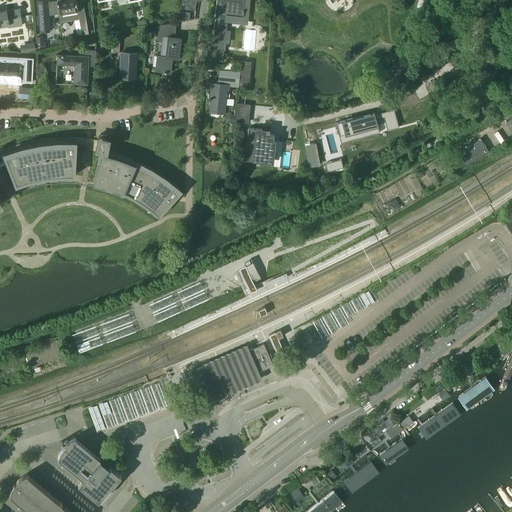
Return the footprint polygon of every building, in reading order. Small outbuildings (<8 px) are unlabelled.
[(47,0),(37,0),(40,32),(49,30),(48,15),(48,11),(54,11),(54,14),(77,10),(75,0),(57,0),(58,0),(47,1),(47,0)] [(185,0),(184,8),(195,10),(197,0),(185,0)] [(215,13),(212,38),(217,38),(217,41),(228,42),(229,31),(224,31),(225,19),(246,21),(248,0),(216,0),(215,12),(215,13)] [(0,25),(8,25),(9,27),(21,25),(19,8),(6,10),(6,9),(0,10),(0,25)] [(181,37),(173,36),(175,22),(157,24),(155,40),(161,41),(160,55),(157,55),(155,70),(164,71),(163,72),(166,72),(166,71),(170,72),(172,57),(178,58),(181,37)] [(42,36),(36,37),(37,48),(45,48),(45,42),(42,42),(42,36)] [(20,51),(34,49),(34,43),(24,44),(24,47),(20,47),(20,51)] [(84,55),(56,54),(56,64),(73,65),(72,84),(86,84),(87,65),(94,65),(94,50),(84,49),(84,55)] [(136,52),(121,51),(119,78),(135,79),(136,52)] [(0,55),(0,71),(26,73),(25,57),(0,55)] [(241,62),(239,85),(249,86),(251,63),(241,62)] [(220,70),(219,83),(229,84),(229,83),(238,84),(240,72),(220,70)] [(219,83),(211,82),(209,99),(211,99),(209,111),(224,112),(226,99),(228,99),(229,93),(228,93),(229,84),(219,83)] [(374,112),(336,123),(341,143),(380,132),(374,112)] [(236,115),(236,121),(238,122),(248,123),(248,116),(236,115)] [(387,130),(399,127),(397,120),(386,123),(387,130)] [(246,151),(245,159),(253,160),(259,161),(259,156),(273,158),(273,153),(274,153),(274,151),(275,143),(275,140),(273,140),(273,135),(274,136),(274,135),(266,134),(266,130),(262,130),(262,129),(248,128),(246,151)] [(94,183),(93,186),(94,186),(98,188),(108,190),(112,191),(121,195),(124,197),(133,201),(137,204),(145,209),(148,211),(157,218),(159,216),(175,197),(178,195),(179,193),(181,191),(182,190),(174,185),(167,179),(159,174),(152,169),(144,165),(136,161),(128,158),(119,154),(107,151),(107,148),(109,139),(110,136),(105,135),(100,134),(100,136),(99,141),(98,141),(98,145),(97,150),(101,151),(101,153),(100,153),(94,183)] [(0,203),(2,203),(7,200),(8,199),(11,197),(13,196),(14,196),(19,193),(20,193),(25,191),(33,188),(37,187),(44,186),(46,185),(50,185),(56,184),(60,184),(62,184),(73,184),(74,184),(81,185),(84,185),(87,185),(89,186),(93,186),(94,183),(100,153),(101,153),(101,151),(97,150),(98,145),(98,141),(99,141),(90,139),(87,139),(83,139),(73,138),(66,138),(57,138),(48,139),(39,140),(30,142),(19,144),(11,147),(4,150),(0,151),(0,203)] [(480,138),(458,153),(466,165),(488,151),(480,138)] [(334,170),(332,161),(325,163),(327,172),(334,170)] [(312,322),(321,338),(348,323),(346,318),(366,307),(363,302),(367,300),(363,294),(312,322)] [(193,375),(202,396),(213,392),(233,383),(234,385),(257,375),(256,373),(259,372),(273,366),(264,344),(250,351),(207,369),(206,365),(202,366),(197,369),(198,372),(193,375)] [(202,365),(202,366),(206,365),(207,369),(250,351),(248,345),(202,365)] [(511,356),(495,390),(500,393),(511,370),(511,356)] [(233,383),(213,392),(216,399),(262,379),(259,372),(256,373),(257,375),(234,385),(233,383)] [(483,378),(459,396),(466,406),(491,388),(483,378)] [(439,395),(443,401),(450,396),(445,390),(439,395)] [(461,409),(454,399),(420,424),(428,434),(461,409)] [(390,435),(395,432),(391,427),(387,430),(390,435)] [(97,456),(96,451),(89,433),(76,438),(75,437),(73,438),(71,439),(69,440),(68,442),(66,443),(65,445),(63,446),(62,448),(61,450),(60,452),(59,453),(58,455),(58,458),(83,478),(78,484),(99,501),(113,483),(114,482),(113,472),(115,470),(112,468),(97,456)] [(402,439),(399,435),(374,452),(378,456),(402,439)] [(378,470),(371,461),(345,480),(352,490),(378,470)] [(331,470),(327,474),(332,480),(336,476),(331,470)] [(71,511),(26,474),(24,475),(22,476),(21,477),(19,479),(17,480),(16,482),(15,483),(13,485),(12,487),(11,489),(10,490),(10,492),(9,494),(29,511),(71,511)] [(292,495),(297,501),(303,497),(298,490),(292,495)] [(323,511),(339,500),(332,491),(307,511),(323,511)]
